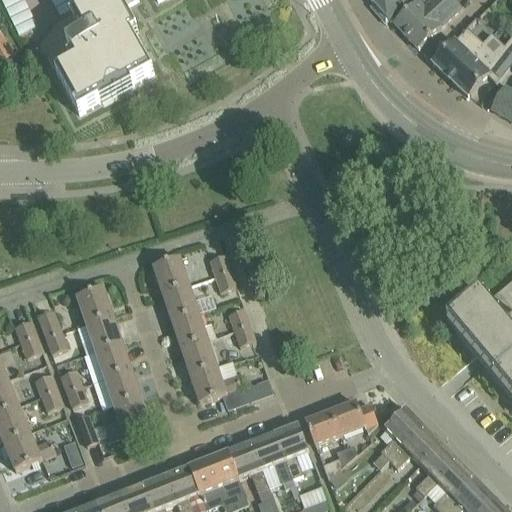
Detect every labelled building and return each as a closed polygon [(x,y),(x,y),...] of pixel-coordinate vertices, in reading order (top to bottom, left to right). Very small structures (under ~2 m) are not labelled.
[(19,0),(0,0),(0,1),(11,32),(29,26),(19,0)] [(46,54),(45,54),(80,118),(102,106),(99,99),(129,82),(133,89),(155,77),(133,36),(138,33),(128,15),(126,11),(139,3),(137,0),(107,0),(58,28),(48,40),(56,55),(49,59),(46,54)] [(72,0),(48,0),(60,19),(77,9),(72,0)] [(368,0),(392,27),(421,0),(368,0)] [(419,5),(395,27),(420,53),(443,31),(463,12),(452,0),(437,0),(432,5),(425,11),(419,5)] [(434,67),(469,100),(491,78),(489,76),(500,66),(510,73),(511,69),(511,42),(506,50),(493,38),(483,48),(468,33),(456,45),(455,44),(434,67)] [(0,66),(13,59),(0,38),(0,66)] [(492,114),(511,125),(511,93),(506,90),(506,91),(492,114)] [(212,265),(217,281),(233,276),(228,260),(212,265)] [(155,271),(164,299),(191,290),(182,263),(155,271)] [(233,276),(217,281),(223,297),(238,292),(233,276)] [(511,288),(491,306),(482,295),(449,323),(511,398),(511,288)] [(191,290),(164,299),(174,326),(217,311),(213,299),(196,305),(191,290)] [(79,302),(88,329),(114,320),(105,293),(79,302)] [(230,320),(236,336),(252,330),(246,314),(230,320)] [(39,322),(46,341),(62,335),(55,316),(39,322)] [(174,326),(183,354),(209,345),(200,317),(174,326)] [(88,329),(97,356),(124,347),(114,320),(88,329)] [(17,332),(22,348),(38,342),(32,326),(17,332)] [(252,330),(236,336),(241,351),(257,346),(252,330)] [(62,335),(46,341),(54,359),(69,353),(62,335)] [(241,351),(236,336),(225,340),(230,354),(241,351)] [(38,342),(22,348),(28,363),(44,357),(38,342)] [(183,354),(192,381),(218,372),(209,345),(183,354)] [(97,356),(106,384),(133,375),(124,347),(97,356)] [(0,388),(10,384),(0,361),(0,388)] [(218,372),(192,381),(201,408),(224,401),(228,399),(243,394),(234,367),(218,372)] [(78,375),(62,381),(68,397),(84,391),(78,375)] [(106,384),(115,411),(142,402),(133,375),(106,384)] [(37,386),(43,401),(59,395),(53,380),(37,386)] [(0,388),(0,419),(21,411),(10,384),(0,388)] [(84,391),(68,397),(74,413),(90,407),(84,391)] [(228,399),(224,401),(229,416),(248,409),(243,394),(228,399)] [(59,395),(43,401),(49,417),(65,410),(59,395)] [(142,402),(115,411),(120,425),(105,430),(110,443),(125,438),(125,439),(151,430),(142,402)] [(358,407),(332,416),(342,441),(366,431),(369,439),(379,429),(372,409),(360,414),(358,407)] [(0,419),(0,434),(6,448),(32,438),(21,411),(0,419)] [(383,457),(391,466),(426,432),(407,412),(386,433),(396,444),(383,457)] [(342,441),(332,416),(307,426),(316,450),(342,441)] [(79,423),(88,450),(100,446),(91,419),(79,423)] [(300,429),(276,438),(293,484),(304,479),(297,462),(310,457),(300,429)] [(32,438),(6,448),(17,475),(43,464),(42,464),(57,457),(46,431),(32,438)] [(414,461),(423,470),(443,449),(426,432),(391,466),(400,474),(414,461)] [(276,438),(252,447),(262,475),(264,475),(275,470),(282,488),(285,487),(287,494),(296,490),(293,484),(276,438)] [(262,475),(252,447),(229,457),(240,483),(252,478),(263,506),(260,507),(261,511),(278,511),(271,492),(264,475),(262,475)] [(428,499),(440,487),(461,467),(443,449),(423,470),(432,480),(418,493),(426,501),(428,499)] [(338,457),(340,463),(344,472),(359,459),(355,450),(338,457)] [(80,457),(69,461),(73,471),(84,467),(80,457)] [(192,471),(203,498),(207,511),(212,511),(225,507),(226,511),(243,511),(250,509),(240,483),(229,457),(192,471)] [(344,472),(340,463),(325,469),(330,484),(344,472)] [(435,510),(436,511),(450,511),(478,485),(461,467),(440,487),(428,499),(437,508),(435,510)] [(192,471),(169,480),(178,507),(180,511),(192,511),(189,504),(203,498),(192,471)] [(169,480),(146,489),(154,511),(166,511),(178,507),(169,480)] [(478,485),(450,511),(486,511),(495,502),(478,485)] [(154,511),(146,489),(122,498),(127,511),(154,511)] [(127,511),(122,498),(99,508),(100,511),(127,511)] [(504,511),(495,502),(486,511),(504,511)] [(330,511),(327,503),(304,511),(330,511)]
